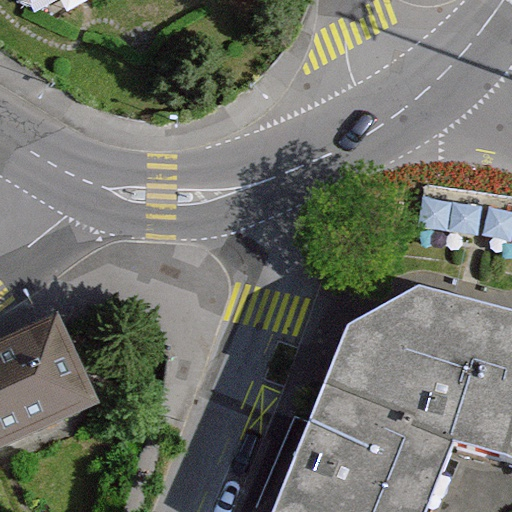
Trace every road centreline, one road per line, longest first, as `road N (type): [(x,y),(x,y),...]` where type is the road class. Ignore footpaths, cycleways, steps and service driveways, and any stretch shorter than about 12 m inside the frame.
road 1 (residential): [(338,149),(192,511)]
road 2 (tertiary): [(96,188),(159,203),(196,201),(338,149)]
road 3 (residential): [(343,0),(338,149)]
road 4 (tertiary): [(338,149),(446,72)]
road 5 (residential): [(0,272),(96,188)]
